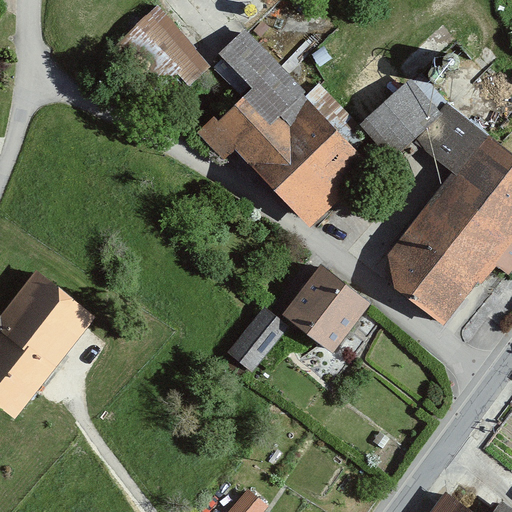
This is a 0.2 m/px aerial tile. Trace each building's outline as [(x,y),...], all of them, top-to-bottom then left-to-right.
[(155,4),(118,39),(134,57),(178,104),(216,69),(155,4)] [(235,151),(311,232),(379,168),(250,31),(225,55),(254,85),(199,136),(223,162),(235,151)] [(460,182),(493,143),(439,103),(415,82),(362,129),(387,161),(415,141),(460,182)] [(438,212),(394,267),(449,311),(485,266),(501,278),(511,264),(511,157),(493,143),(460,182),(438,212)] [(369,306),(325,272),(287,321),(332,355),(369,306)] [(0,411),(16,424),(92,325),(37,283),(4,326),(0,323),(0,411)] [(286,332),(263,313),(229,356),(252,374),(286,332)] [(227,511),(270,511),(271,511),(249,490),(227,511)] [(470,511),(447,496),(436,511),(511,511),(511,504),(502,498),(492,511),(470,511)]
